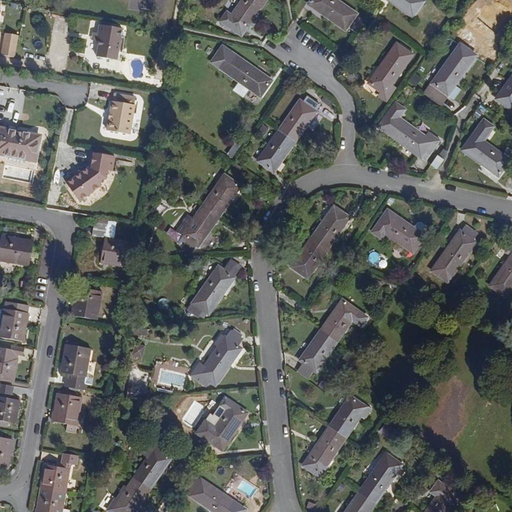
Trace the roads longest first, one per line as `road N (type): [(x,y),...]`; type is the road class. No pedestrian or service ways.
road 1 (residential): [(511,210),(351,174),(311,179),(283,202),(259,261),(291,511)]
road 2 (residential): [(0,494),(23,475),(62,241),(51,220),(0,211)]
road 3 (unknown): [(431,190),(499,64)]
